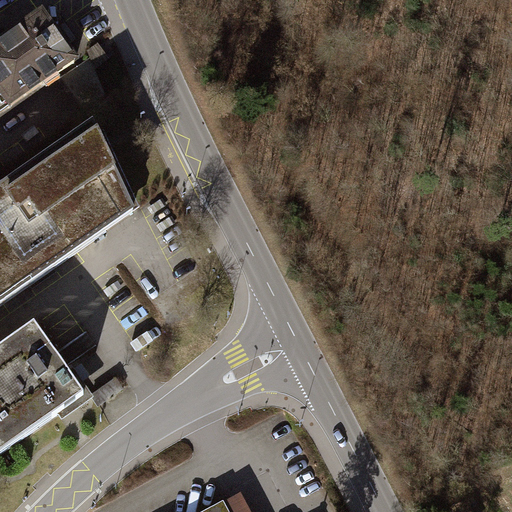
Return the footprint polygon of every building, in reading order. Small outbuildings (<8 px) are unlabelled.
[(48,3),(0,37),(0,117),(86,56),(48,3)] [(90,126),(0,188),(0,257),(22,288),(130,213),(90,126)] [(0,303),(22,288),(0,257),(0,303)] [(35,324),(0,347),(0,453),(85,394),(35,324)] [(205,511),(228,511),(224,502),(205,511)]
